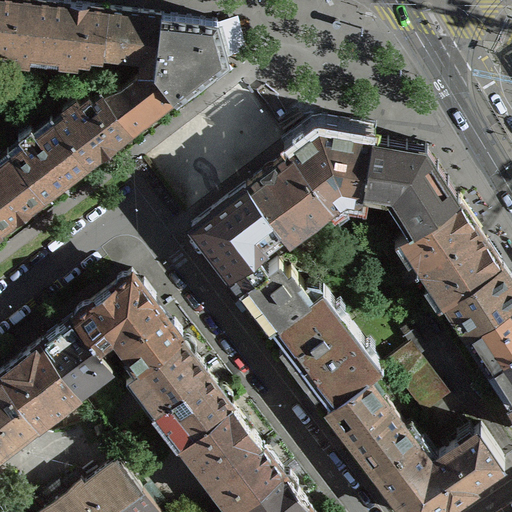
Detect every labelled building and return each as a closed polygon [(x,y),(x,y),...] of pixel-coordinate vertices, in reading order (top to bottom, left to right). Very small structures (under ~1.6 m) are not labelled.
[(30,60),(31,49),(47,51),(52,0),(0,0),(0,45),(15,47),(14,58),(30,60)] [(59,52),(58,59),(78,62),(79,55),(90,56),(91,49),(102,50),(108,4),(77,0),(52,0),(47,51),(59,52)] [(155,67),(162,10),(124,5),(108,4),(102,50),(141,54),(139,70),(122,83),(105,90),(104,90),(132,127),(142,120),(176,94),(155,67)] [(175,11),(162,10),(155,67),(176,94),(193,82),(213,67),(228,55),(217,16),(203,14),(178,12),(175,11)] [(104,90),(95,97),(91,92),(82,98),(77,93),(62,105),(66,110),(56,118),(89,161),(98,154),(100,152),(119,138),(132,127),(104,90)] [(31,123),(18,133),(24,141),(12,151),(45,194),(52,189),(89,161),(56,118),(56,117),(38,131),(31,123)] [(346,192),(362,194),(363,190),(373,133),(319,124),(294,143),(289,146),(332,202),(346,192)] [(363,190),(388,194),(409,226),(460,193),(426,142),(385,135),(373,133),(363,190)] [(247,179),(280,223),(302,251),(325,234),(313,217),(332,202),(289,146),(253,174),(247,179)] [(34,203),(45,194),(12,151),(0,159),(0,225),(1,227),(12,220),(15,217),(34,203)] [(247,179),(208,208),(192,221),(215,252),(240,284),(265,265),(259,257),(260,255),(257,251),(269,242),(264,235),(280,223),(247,179)] [(409,226),(402,231),(444,296),(453,291),(502,259),(465,202),(460,193),(409,226)] [(240,284),(239,285),(245,293),(269,324),(272,322),(314,290),(300,272),(291,261),(287,264),(280,254),(265,265),(240,284)] [(511,273),(506,265),(502,259),(453,291),(475,324),(511,299),(511,273)] [(74,310),(105,351),(106,353),(122,341),(123,341),(121,337),(162,306),(153,293),(156,291),(144,276),(141,278),(138,275),(132,266),(74,310)] [(368,369),(383,358),(324,282),(314,290),(272,322),(277,328),(294,351),(288,355),(306,379),(312,374),(330,398),(368,369)] [(511,299),(475,324),(496,358),(511,347),(511,299)] [(123,341),(122,341),(139,364),(182,331),(180,329),(182,328),(183,326),(175,315),(172,315),(170,316),(166,311),(162,306),(121,337),(123,341)] [(101,367),(95,358),(105,351),(74,310),(47,331),(41,335),(75,380),(80,387),(95,376),(93,374),(101,367)] [(428,344),(415,326),(411,328),(407,321),(400,325),(408,339),(386,356),(425,407),(448,389),(419,351),(428,344)] [(134,367),(150,388),(142,393),(153,406),(207,365),(195,348),(196,346),(196,344),(195,340),(194,338),(191,335),(190,334),(187,333),(186,332),(183,333),(182,331),(139,364),(134,367)] [(0,369),(32,412),(49,400),(54,407),(70,395),(64,388),(75,380),(41,335),(5,363),(0,366),(0,369)] [(511,347),(496,358),(511,382),(511,347)] [(222,381),(219,381),(207,365),(153,406),(163,420),(170,414),(185,434),(187,433),(233,398),(231,396),(232,394),(233,392),(232,389),(231,386),(229,384),(227,382),(224,381),(222,381)] [(32,412),(0,369),(0,437),(5,443),(36,419),(37,420),(38,419),(32,412)] [(376,464),(416,433),(368,369),(330,398),(328,400),(376,464)] [(187,433),(193,441),(187,446),(199,462),(205,457),(217,473),(262,438),(233,398),(187,433)] [(504,456),(480,421),(432,453),(416,433),(376,464),(413,511),(420,511),(445,496),(448,501),(478,481),(474,476),(504,456)] [(262,438),(217,473),(210,477),(224,494),(230,490),(238,500),(283,465),(262,438)] [(83,478),(38,511),(123,511),(146,495),(119,459),(86,483),(83,478)] [(302,511),(313,504),(298,483),(299,478),(291,468),(285,467),(283,465),(238,500),(234,503),(241,511),(302,511)] [(160,511),(146,495),(123,511),(160,511)]
